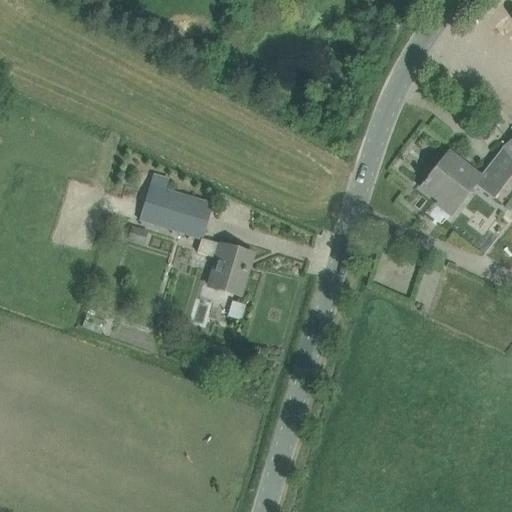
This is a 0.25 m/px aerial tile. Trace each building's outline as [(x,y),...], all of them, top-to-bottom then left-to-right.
[(489,199),(511,168),(511,141),(502,149),(480,177),(450,153),(428,181),(427,180),(423,184),(424,185),(421,189),(439,203),(436,205),(452,218),(475,188),(489,199)] [(197,254),(216,260),(208,288),(239,297),(248,271),(244,269),(248,254),(229,248),(203,240),(213,205),(165,191),(169,179),(152,174),(138,220),(201,239),(197,254)] [(141,246),(146,232),(132,228),(127,241),(141,246)] [(229,322),(235,305),(221,299),(214,316),(229,322)] [(105,323),(86,316),(81,329),(101,335),(105,323)]
